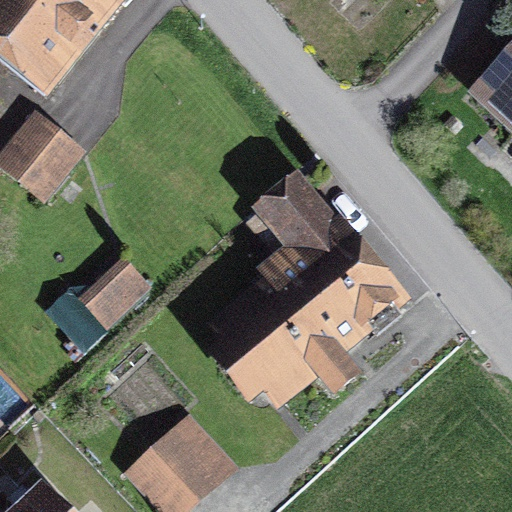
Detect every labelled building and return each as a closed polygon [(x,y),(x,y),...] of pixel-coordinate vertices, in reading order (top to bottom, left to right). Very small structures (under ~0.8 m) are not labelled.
[(0,0),(0,71),(48,106),(124,0),(0,0)] [(511,69),(475,113),(511,144),(511,69)] [(0,177),(49,217),(90,165),(41,126),(0,177)] [(393,302),(295,181),(244,222),(286,273),(219,327),(276,397),(393,302)] [(86,313),(112,339),(159,293),(133,267),(86,313)] [(131,488),(155,511),(203,511),(241,474),(192,426),(131,488)] [(53,511),(45,503),(35,511),(53,511)]
